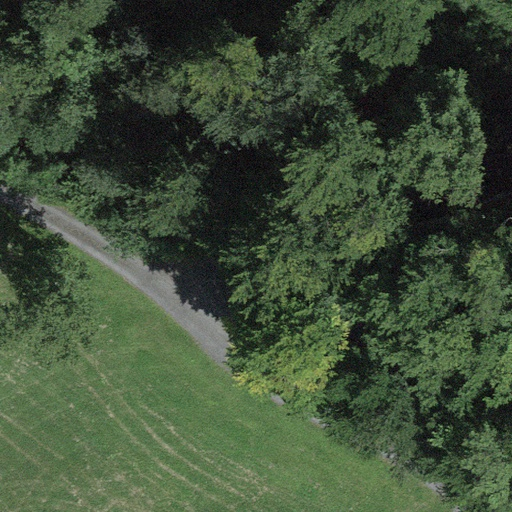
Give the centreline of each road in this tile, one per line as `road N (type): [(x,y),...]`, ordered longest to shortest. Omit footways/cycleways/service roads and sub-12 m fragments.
road 1 (track): [(466,511),(419,440),(213,275)]
road 2 (track): [(213,275),(511,120)]
road 3 (track): [(213,275),(0,115)]
